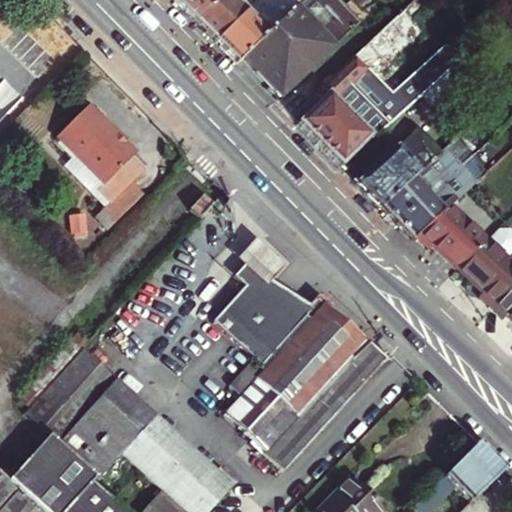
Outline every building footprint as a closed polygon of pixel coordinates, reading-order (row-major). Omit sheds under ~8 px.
[(171,0),(172,0),(193,22),(214,0),(171,0)] [(214,0),(193,22),(214,43),(256,0),(214,0)] [(243,59),(305,0),(256,0),(214,43),(236,65),(243,59)] [(305,0),(243,59),(280,97),(322,59),(360,22),(338,0),(305,0)] [(426,31),(405,8),(369,42),(319,90),(323,95),(294,124),(340,170),(421,96),(445,74),(460,60),(451,51),(413,86),(363,128),(336,101),(367,70),(376,80),(426,31)] [(445,74),(421,96),(432,108),(455,85),(445,74)] [(91,101),(60,132),(63,135),(107,179),(99,187),(114,201),(137,178),(149,166),(137,153),(140,151),(91,101)] [(378,207),(438,153),(416,130),(356,185),(378,207)] [(114,201),(99,187),(107,179),(63,135),(59,139),(74,154),(66,162),(122,218),(149,191),(137,178),(114,201)] [(396,225),(469,160),(451,141),(438,153),(378,207),(396,225)] [(478,152),(469,160),(396,225),(412,241),(415,238),(449,208),(493,168),(478,152)] [(430,244),(456,270),(485,241),(449,208),(415,238),(425,249),(430,244)] [(260,241),(243,259),(276,281),(288,267),(260,241)] [(490,309),(511,285),(511,267),(485,241),(456,270),(481,293),(477,297),(490,309)] [(290,471),(391,359),(331,306),(328,302),(320,311),(276,281),(243,259),(233,270),(243,279),(212,315),(258,356),(255,363),(260,367),(227,404),(233,410),(229,415),(290,471)] [(506,317),(511,322),(511,285),(490,309),(501,321),(506,317)] [(123,511),(213,511),(237,486),(87,349),(27,416),(52,438),(99,480),(94,486),(123,511)] [(99,480),(52,438),(12,484),(0,472),(0,511),(70,511),(94,486),(99,480)] [(468,511),(509,472),(482,443),(414,511),(468,511)] [(385,511),(356,483),(329,511),(385,511)] [(123,511),(94,486),(70,511),(123,511)] [(237,511),(248,501),(237,491),(218,511),(237,511)]
